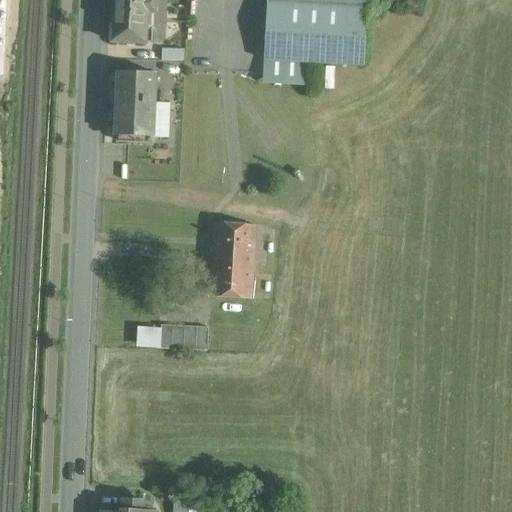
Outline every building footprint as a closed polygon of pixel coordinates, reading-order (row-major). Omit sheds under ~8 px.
[(148,0),(115,0),(115,10),(149,12),(154,12),(154,2),(149,2),(148,0)] [(367,6),(269,0),(267,0),(264,60),(365,65),(367,6)] [(149,12),(115,10),(113,37),(149,38),(149,12)] [(185,47),(164,46),(164,61),(185,62),(185,47)] [(156,74),(116,73),(114,136),(153,137),(156,74)] [(350,201),(375,202),(375,182),(351,181),(350,201)] [(257,226),(215,223),(213,260),(254,263),(257,226)] [(254,263),(213,260),(211,296),(252,299),(254,263)] [(173,326),(161,325),(160,349),(172,350),(173,326)] [(185,327),(173,326),(172,350),(184,351),(185,327)] [(197,327),(185,327),(184,351),(196,351),(197,327)] [(209,328),(197,327),(196,351),(208,352),(209,328)] [(123,511),(146,511),(142,511),(142,501),(124,500),(123,511)]
